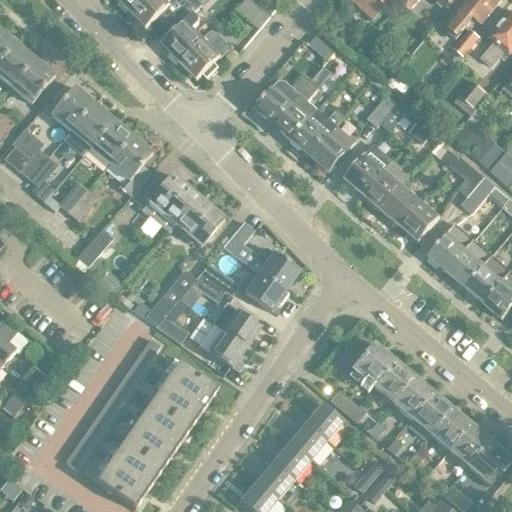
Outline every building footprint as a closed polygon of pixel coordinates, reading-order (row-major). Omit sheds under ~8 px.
[(116,0),(130,14),(143,0),(116,0)] [(166,28),(194,0),(178,0),(143,0),(130,14),(147,31),(158,20),(166,28)] [(194,0),(166,28),(174,36),(162,47),(180,65),(204,41),(194,31),(198,27),(198,22),(193,17),(203,8),(194,0)] [(247,0),(261,12),(271,1),(270,0),(247,0)] [(356,0),(353,4),(375,23),(394,0),(356,0)] [(447,10),(455,0),(436,0),(436,1),(447,10)] [(499,0),(472,0),(463,11),(444,32),(457,43),(476,21),(482,27),(502,2),(499,0)] [(511,58),(511,55),(511,15),(491,41),(496,45),(483,61),(493,69),(506,54),(511,58)] [(0,63),(14,46),(0,33),(0,63)] [(453,52),(464,60),(479,42),(469,33),(453,52)] [(204,41),(180,65),(197,83),(228,53),(227,47),(218,36),(211,35),(204,41)] [(329,64),(336,55),(317,39),(309,48),(329,64)] [(14,46),(0,63),(0,80),(11,90),(34,62),(14,46)] [(34,62),(11,90),(31,107),(54,79),(34,62)] [(273,129),(310,86),(302,79),(293,91),(285,85),(278,85),(255,113),(273,129)] [(511,81),(503,92),(511,99),(511,81)] [(470,119),(488,97),(472,84),(454,106),(470,119)] [(310,86),(273,129),(292,145),(319,113),(308,104),(318,92),(310,86)] [(71,134),(94,107),(74,90),(51,117),(71,134)] [(381,128),(397,110),(398,108),(388,100),(368,124),(378,132),(381,128)] [(90,150),(113,123),(94,107),(71,134),(90,150)] [(406,117),(397,110),(381,128),(390,136),(406,117)] [(329,123),(318,115),(319,114),(319,113),(292,145),(311,160),(336,130),(347,117),(339,111),(329,123)] [(109,167),(132,139),(113,123),(90,150),(109,167)] [(413,139),(421,130),(412,123),(405,132),(413,139)] [(469,123),(454,142),(470,155),(486,137),(469,123)] [(347,155),(344,152),(352,143),(336,130),(311,160),(329,176),(347,155)] [(421,130),(413,139),(423,148),(430,139),(421,130)] [(71,134),(63,143),(82,159),(90,150),(71,134)] [(132,139),(109,167),(130,184),(143,169),(153,157),(132,139)] [(478,151),(472,158),(488,172),(494,164),(478,151)] [(29,184),(49,161),(40,153),(20,176),(29,184)] [(449,154),(441,163),(450,170),(458,161),(449,154)] [(363,199),(384,173),(376,166),(366,158),(345,184),(363,199)] [(458,161),(450,170),(460,178),(466,183),(475,172),(460,160),(460,159),(458,161)] [(49,161),(29,184),(38,191),(58,168),(49,161)] [(511,179),(497,167),(490,176),(501,185),(509,191),(511,187),(511,179)] [(152,176),(143,169),(130,184),(122,193),(131,200),(152,176)] [(466,183),(458,192),(468,201),(485,181),(478,175),(475,172),(466,183)] [(384,173),(363,199),(383,215),(404,190),(385,174),(384,173)] [(169,235),(175,228),(198,200),(173,179),(143,213),(169,235)] [(468,201),(461,208),(473,217),(488,199),(496,190),(485,181),(468,201)] [(69,217),(88,193),(78,186),(60,209),(69,217)] [(404,190),(383,215),(400,230),(422,204),(404,190)] [(88,193),(69,217),(78,224),(97,201),(88,193)] [(198,200),(175,228),(201,250),(224,223),(198,200)] [(509,215),(511,217),(511,203),(510,202),(503,210),(509,215)] [(422,204),(400,230),(420,246),(441,220),(422,204)] [(233,258),(254,235),(243,226),(223,250),(233,258)] [(448,276),(474,244),(456,228),(430,260),(448,276)] [(88,271),(112,243),(102,234),(78,262),(88,271)] [(474,244),(448,276),(467,291),(493,259),(474,244)] [(260,278),(286,295),(300,274),(274,256),(272,258),(266,254),(260,254),(256,261),(258,265),(264,270),(259,277),(260,278)] [(485,306),(511,275),(493,259),(467,291),(485,306)] [(200,278),(224,295),(231,299),(238,289),(208,268),(200,278)] [(511,275),(485,306),(504,322),(511,312),(511,275)] [(260,278),(259,277),(245,297),(272,315),(286,295),(260,278)] [(224,295),(200,278),(191,288),(216,306),(224,295)] [(147,320),(153,325),(163,321),(181,300),(171,291),(147,320)] [(211,328),(246,352),(260,331),(225,307),(211,328)] [(157,328),(155,331),(179,347),(186,337),(163,321),(153,325),(157,328)] [(0,369),(2,371),(16,355),(6,347),(16,335),(1,323),(0,324),(0,369)] [(246,352),(211,328),(197,349),(232,372),(246,352)] [(150,342),(146,349),(155,355),(160,349),(150,342)] [(374,391),(396,364),(374,346),(352,372),(374,391)] [(146,349),(141,355),(151,362),(155,355),(146,349)] [(141,355),(137,361),(147,368),(151,362),(141,355)] [(137,361),(132,368),(142,375),(147,368),(137,361)] [(396,364),(374,391),(393,407),(415,381),(396,364)] [(179,365),(165,385),(204,412),(217,393),(218,392),(179,365)] [(132,368),(128,374),(138,381),(142,375),(132,368)] [(40,387),(45,380),(35,371),(29,378),(40,387)] [(128,374),(123,381),(133,388),(138,381),(128,374)] [(123,381),(119,387),(129,394),(133,388),(123,381)] [(411,423),(433,396),(415,381),(393,407),(411,423)] [(165,385),(151,405),(190,432),(204,412),(165,385)] [(119,387),(114,394),(124,400),(129,394),(119,387)] [(114,394),(110,400),(120,407),(124,400),(114,394)] [(349,420),(357,410),(339,395),(331,404),(349,420)] [(430,438),(452,412),(433,396),(411,423),(430,438)] [(8,403),(19,412),(24,405),(14,397),(8,403)] [(110,400),(106,406),(116,413),(120,407),(110,400)] [(19,412),(8,403),(2,410),(13,419),(19,412)] [(151,405),(137,426),(176,453),(190,432),(151,405)] [(106,406),(101,413),(111,420),(116,413),(106,406)] [(305,428),(325,444),(342,424),(322,408),(305,428)] [(357,410),(349,420),(356,426),(364,416),(357,410)] [(448,454),(470,428),(452,412),(430,438),(448,454)] [(101,413),(97,419),(107,426),(111,420),(101,413)] [(97,419),(92,426),(102,433),(107,426),(97,419)] [(92,426),(88,432),(98,439),(102,433),(92,426)] [(137,426),(123,445),(162,472),(176,453),(137,426)] [(375,441),(383,432),(377,426),(368,436),(375,441)] [(289,447),(309,464),(325,444),(305,428),(289,447)] [(468,470),(490,444),(470,428),(448,454),(468,470)] [(88,432),(83,438),(93,445),(98,439),(88,432)] [(83,438),(79,445),(89,452),(93,445),(83,438)] [(394,457),(402,448),(395,442),(387,451),(394,457)] [(490,444),(468,470),(489,488),(511,462),(490,444)] [(79,445),(75,451),(84,458),(89,452),(79,445)] [(123,445),(109,465),(149,493),(162,472),(123,445)] [(273,467),(293,483),(309,464),(289,447),(273,467)] [(75,451),(70,458),(80,465),(84,458),(75,451)] [(413,473),(421,463),(414,457),(405,467),(413,473)] [(80,465),(70,458),(65,465),(75,472),(80,465)] [(109,465),(95,486),(133,511),(135,511),(149,493),(109,465)] [(365,477),(372,483),(382,471),(375,465),(365,477)] [(257,486),(277,503),(293,483),(273,467),(257,486)] [(431,489),(439,479),(433,473),(424,483),(431,489)] [(377,488),(384,494),(395,482),(387,476),(377,488)] [(372,483),(365,477),(354,490),(361,496),(372,483)] [(268,511),(277,503),(257,486),(240,506),(247,511),(268,511)] [(384,494),(377,488),(367,500),(374,506),(384,494)] [(458,511),(464,511),(470,505),(452,489),(443,499),(458,511)] [(26,497),(19,506),(26,511),(33,502),(26,497)] [(339,511),(360,511),(348,502),(339,511)]
